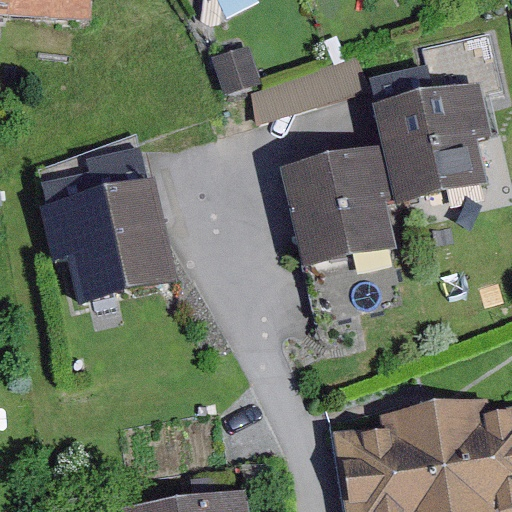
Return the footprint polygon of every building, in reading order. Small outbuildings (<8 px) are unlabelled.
[(0,0),(0,29),(91,31),(91,0),(0,0)] [(202,0),(210,15),(238,0),(202,0)] [(374,128),(382,164),(394,213),(396,222),(487,201),(476,155),(495,150),(482,100),(504,95),(492,43),(424,59),(429,79),(371,93),(369,93),(371,101),(377,127),(374,128)] [(250,54),(212,66),(225,106),(263,94),(250,54)] [(359,65),(252,101),(257,135),(371,101),(369,93),(371,93),(359,65)] [(47,222),(42,224),(53,276),(70,273),(80,321),(178,298),(155,201),(150,203),(136,144),(39,182),(47,222)] [(382,164),(279,188),(312,329),(405,307),(384,216),(394,213),(382,164)] [(333,449),(343,511),(511,511),(511,418),(492,422),(490,409),(382,427),(384,440),(333,449)]
